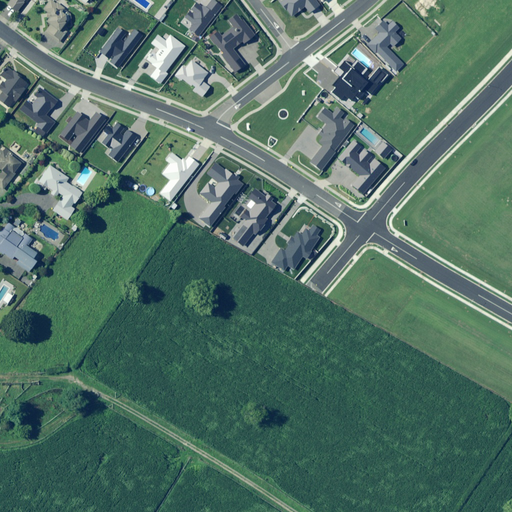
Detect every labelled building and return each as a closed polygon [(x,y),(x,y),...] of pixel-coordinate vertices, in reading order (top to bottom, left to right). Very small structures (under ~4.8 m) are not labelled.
[(23,0),(9,0),(6,5),(16,12),(23,0)] [(45,22),(48,25),(44,31),(58,42),(65,33),(61,30),(72,14),(52,0),(48,0),(42,9),(50,15),(45,22)] [(190,28),(200,35),(222,7),(213,0),(212,0),(205,9),(197,3),(186,17),(194,23),(190,28)] [(316,0),(283,0),(281,2),(292,16),(305,6),(310,13),(320,5),(316,0)] [(218,30),(210,37),(224,53),(222,55),(236,72),(246,64),(234,50),(244,41),(246,43),(255,35),(237,14),(229,21),(233,26),(222,35),(218,30)] [(380,33),(368,45),(395,72),(404,63),(387,47),(390,44),(393,47),(402,38),(396,32),(400,28),(392,20),(387,25),(383,21),(376,29),(380,33)] [(119,28),(101,52),(120,66),(143,36),(134,30),(130,36),(119,28)] [(186,45),(171,34),(166,41),(158,35),(152,44),(160,50),(157,54),(153,51),(147,59),(158,67),(151,76),(160,83),(167,74),(165,73),(186,45)] [(208,72),(192,60),(186,68),(183,66),(175,76),(182,81),(184,79),(195,88),(194,90),(202,96),(210,86),(202,81),(208,72)] [(372,94),(388,75),(379,67),(368,81),(361,75),(367,69),(357,61),(352,67),(345,62),(340,68),(345,72),(334,86),(337,88),(335,92),(342,98),(345,94),(351,99),(355,95),(360,99),(368,90),(372,94)] [(26,83),(6,67),(0,74),(0,84),(5,89),(0,94),(0,102),(8,109),(24,90),(22,88),(26,83)] [(57,102),(40,88),(35,94),(38,97),(32,104),(28,101),(21,110),(39,125),(38,126),(47,133),(55,123),(46,116),(57,102)] [(309,162),(322,172),(336,153),(334,151),(355,124),(349,120),(347,122),(341,118),(344,113),(337,107),(332,113),(325,107),(317,117),(326,124),(319,134),(324,138),(320,143),(322,145),(309,162)] [(79,113),(61,135),(68,141),(73,133),(77,136),(70,145),(80,153),(106,119),(97,112),(89,121),(79,113)] [(124,128),(116,122),(111,128),(109,127),(105,132),(108,135),(102,143),(108,147),(110,145),(114,148),(109,155),(118,162),(137,138),(127,131),(124,135),(120,133),(124,128)] [(332,166),(364,194),(386,168),(354,141),(332,166)] [(393,150),(384,142),(376,152),(384,160),(393,150)] [(22,165),(1,147),(0,148),(0,170),(1,172),(0,173),(0,188),(2,190),(12,177),(22,165)] [(160,193),(170,200),(199,165),(189,157),(184,162),(172,153),(166,160),(170,164),(162,174),(170,180),(160,193)] [(199,217),(210,226),(226,207),(224,206),(234,193),(236,195),(244,184),(216,162),(207,174),(219,183),(215,188),(208,183),(201,193),(212,201),(199,217)] [(68,178),(49,165),(36,184),(45,190),(46,187),(52,191),(50,194),(55,197),(58,193),(62,196),(52,211),(66,220),(74,209),(71,207),(82,192),(66,182),(68,178)] [(229,235),(242,246),(253,233),(256,235),(269,220),(266,217),(277,204),(272,200),(273,199),(267,194),(265,195),(257,188),(250,197),(257,203),(252,209),(245,203),(235,215),(241,221),(229,235)] [(288,265),(294,269),(303,256),(308,259),(313,252),(310,250),(319,238),(316,236),(320,230),(313,225),(309,232),(304,229),(301,234),(298,232),(294,238),(292,237),(288,243),(290,244),(285,252),(281,249),(272,263),(285,271),(288,265)] [(21,239),(2,226),(0,229),(0,250),(12,259),(13,257),(30,269),(39,256),(26,247),(31,239),(24,234),(21,239)]
